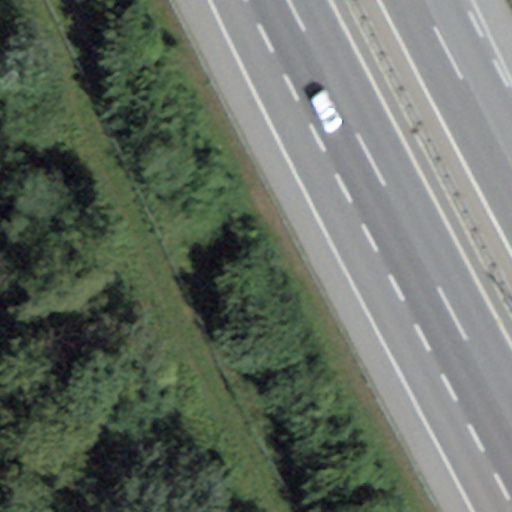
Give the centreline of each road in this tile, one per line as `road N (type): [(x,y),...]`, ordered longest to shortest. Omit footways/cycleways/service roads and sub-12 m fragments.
road 1 (motorway): [(276,0),(511,443)]
road 2 (motorway): [(511,185),(420,0)]
